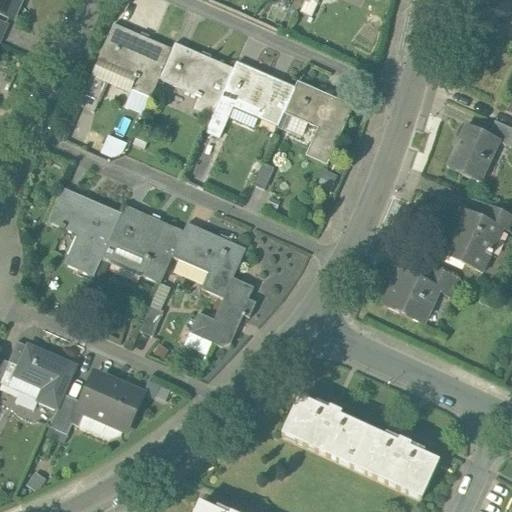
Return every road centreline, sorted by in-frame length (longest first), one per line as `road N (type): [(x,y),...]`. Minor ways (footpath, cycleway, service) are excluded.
road 1 (residential): [(34,122),(345,262)]
road 2 (residential): [(179,0),(412,103)]
road 3 (residential): [(0,306),(231,400)]
road 4 (residential): [(306,329),(511,413)]
road 5 (tertiary): [(231,400),(196,431),(64,511)]
road 6 (tertiary): [(412,103),(345,262)]
road 7 (residential): [(34,122),(89,0)]
